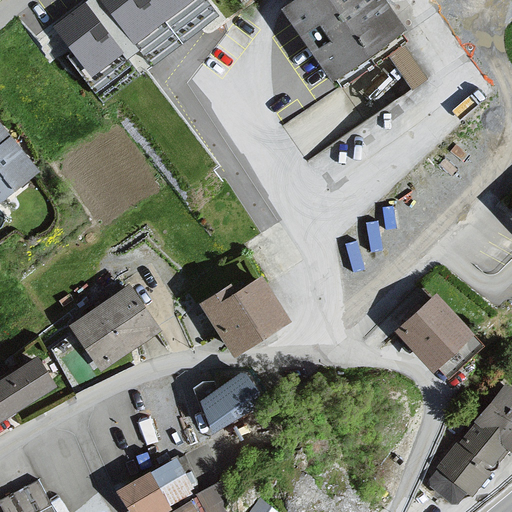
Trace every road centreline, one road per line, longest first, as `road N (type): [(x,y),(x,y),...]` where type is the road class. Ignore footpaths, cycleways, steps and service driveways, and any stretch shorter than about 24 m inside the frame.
road 1 (residential): [(0,450),(158,368),(227,359),(386,362),(424,380),(432,413),(396,511)]
road 2 (unknown): [(334,357),(310,252),(222,78)]
